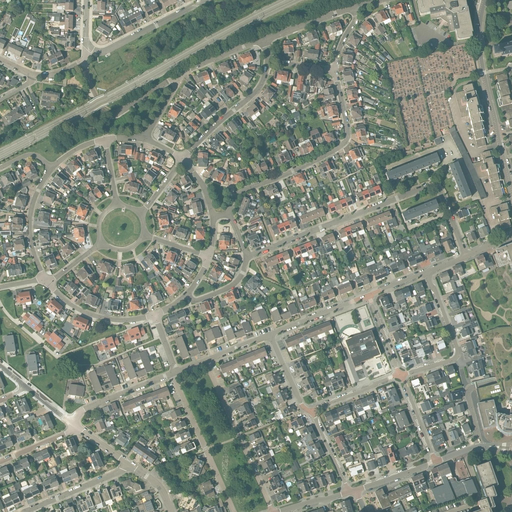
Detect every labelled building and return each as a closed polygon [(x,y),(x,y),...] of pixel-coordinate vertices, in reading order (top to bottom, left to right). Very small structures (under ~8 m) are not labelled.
[(148,17),(154,14),(148,3),(146,0),(144,0),(143,1),(146,6),(143,7),(148,17)] [(146,0),(148,3),(154,14),(159,11),(155,1),(151,3),(149,0),(146,0)] [(165,8),(171,5),(167,0),(161,0),(162,1),(161,1),(165,8)] [(464,0),(421,0),(422,1),(417,2),(420,14),(420,15),(421,16),(422,16),(430,14),(431,20),(441,18),(448,23),(450,32),(456,31),(457,39),(458,40),(459,41),(472,38),(471,33),(472,33),(467,8),(466,8),(464,0)] [(73,4),(60,4),(58,4),(58,7),(62,7),(62,10),(57,10),(57,14),(60,14),(64,14),(64,11),(65,11),(73,11),(73,4)] [(399,5),(402,15),(405,14),(408,13),(406,7),(407,7),(406,4),(403,4),(399,5)] [(114,5),(112,5),(97,5),(97,11),(99,11),(99,14),(105,14),(105,12),(108,12),(108,7),(114,7),(114,5)] [(393,14),(396,13),(396,16),(402,15),(399,5),(394,7),(391,8),(393,14)] [(132,12),(137,22),(143,19),(138,10),(134,12),(132,7),(130,8),(131,10),(132,12)] [(383,21),(384,22),(388,20),(390,19),(386,10),(383,12),(383,11),(379,13),(383,21)] [(137,22),(132,12),(129,14),(127,11),(125,13),(132,25),(137,22)] [(7,24),(10,17),(11,15),(8,13),(3,22),(7,24)] [(126,28),(132,25),(125,13),(123,14),(124,17),(121,18),(122,20),(119,21),(122,28),(125,26),(126,28)] [(379,25),(384,22),(383,21),(379,13),(375,16),(372,17),(375,23),(377,22),(379,25)] [(105,29),(102,34),(107,38),(114,28),(116,25),(115,25),(118,21),(115,16),(114,16),(113,16),(111,20),(109,22),(105,29)] [(363,24),(369,32),(373,29),(371,26),(373,25),(369,20),(366,22),(363,24)] [(105,29),(109,22),(108,21),(106,24),(103,22),(101,24),(97,31),(102,34),(105,29)] [(334,24),(337,33),(342,31),(341,29),(344,28),(342,22),(339,23),(339,22),(334,24)] [(333,34),(337,33),(334,24),(330,26),(327,27),(330,35),(333,34)] [(365,35),(369,32),(363,24),(359,28),(357,30),(361,35),(363,33),(365,35)] [(315,45),(315,46),(319,44),(320,44),(317,37),(320,36),(318,31),(315,31),(311,33),(315,45)] [(350,38),(359,44),(361,39),(358,38),(360,36),(354,32),(353,35),(352,35),(350,38)] [(309,43),(311,47),(315,46),(315,45),(311,33),(306,35),(304,36),(305,38),(303,39),(305,44),(309,43)] [(356,48),(359,44),(350,38),(348,43),(347,45),(352,49),(353,47),(356,48)] [(74,49),(75,42),(61,41),(61,40),(58,40),(58,43),(61,45),(66,45),(66,48),(65,48),(64,48),(64,51),(73,51),(73,49),(74,49)] [(14,54),(19,43),(17,41),(15,45),(14,44),(12,43),(11,44),(7,52),(14,54)] [(284,50),(293,49),(293,44),(290,44),(290,41),(283,42),(284,45),(284,50)] [(23,56),(26,49),(24,49),(25,47),(21,45),(22,44),(19,43),(14,54),(20,57),(21,56),(23,56)] [(511,43),(498,46),(498,48),(497,48),(495,48),(492,49),(494,57),(501,56),(502,57),(511,55),(511,43)] [(53,54),(57,63),(64,60),(63,58),(65,57),(66,57),(64,52),(61,53),(60,52),(57,54),(53,46),(50,47),(53,54)] [(51,65),(57,63),(53,54),(50,47),(48,48),(52,56),(48,58),(51,65)] [(32,60),(36,49),(33,48),(32,51),(30,52),(29,52),(29,50),(26,49),(23,56),(26,57),(25,59),(32,61),(32,60)] [(32,60),(32,61),(39,63),(41,55),(37,54),(39,50),(36,49),(32,60)] [(293,49),(284,50),(285,54),(285,57),(288,57),(291,56),(291,54),(294,54),(293,49)] [(314,51),(308,50),(306,50),(305,52),(305,58),(307,58),(307,59),(312,59),(312,60),(314,51)] [(314,51),(312,60),(317,61),(317,60),(320,61),(321,54),(321,53),(319,52),(314,51)] [(352,59),(353,59),(353,54),(350,54),(351,51),(344,51),(344,54),(343,54),(343,58),(352,59)] [(249,63),(253,61),(252,59),(255,58),(252,52),(250,53),(249,53),(245,55),(249,63)] [(244,65),(249,63),(245,55),(241,57),(238,58),(241,64),(243,63),(244,65)] [(352,64),(353,59),(352,59),(343,58),(342,63),(343,63),(342,65),(349,66),(349,64),(352,64)] [(227,72),(227,73),(232,71),(231,70),(233,69),(230,62),(228,63),(228,62),(223,64),(227,72)] [(222,75),(227,73),(227,72),(223,64),(219,66),(219,67),(216,68),(219,74),(221,73),(222,75)] [(353,76),(352,71),(351,72),(351,70),(350,69),(345,70),(342,71),(343,74),(342,74),(343,78),(353,76)] [(201,74),(205,83),(210,80),(212,79),(212,77),(209,71),(206,72),(202,74),(201,74)] [(243,76),(250,81),(253,77),(252,77),(254,74),(248,71),(247,73),(245,71),(242,76),(243,76)] [(282,81),(283,73),(278,72),(275,72),(274,80),(277,80),(277,81),(282,81)] [(283,73),(282,81),(287,82),(289,83),(290,74),(288,74),(288,73),(283,73)] [(511,90),(511,91),(510,86),(509,82),(507,78),(506,73),(496,76),(497,81),(498,83),(496,84),(497,86),(498,90),(499,91),(497,92),(498,95),(499,99),(497,100),(498,104),(499,108),(501,107),(501,108),(502,112),(503,114),(504,114),(505,116),(506,120),(507,124),(508,125),(509,125),(510,129),(511,128),(511,90)] [(205,83),(201,74),(197,76),(194,77),(197,83),(199,82),(200,84),(204,82),(205,83)] [(247,85),(250,81),(243,76),(242,76),(238,82),(246,87),(247,85)] [(299,76),(296,92),(293,92),(291,102),(298,104),(300,98),(301,93),(303,86),(304,76),(299,76)] [(354,81),(353,76),(343,78),(344,80),(344,83),(345,83),(345,86),(354,84),(354,81)] [(312,87),(315,88),(317,88),(319,79),(314,78),(311,78),(310,86),(312,87)] [(319,79),(317,88),(322,89),(322,86),(325,87),(326,80),(323,80),(323,79),(319,79)] [(183,90),(191,94),(193,90),(191,89),(193,87),(187,83),(186,86),(185,85),(183,90)] [(475,92),(473,85),(463,88),(464,91),(455,93),(462,118),(469,116),(478,148),(486,145),(484,138),(485,138),(483,130),(485,130),(483,122),(485,122),(483,114),(484,114),(482,106),(481,106),(477,92),(475,92)] [(265,92),(272,98),(277,92),(269,87),(268,89),(265,92)] [(324,96),(334,94),(333,89),(332,90),(331,87),(329,87),(327,87),(325,88),(326,90),(323,91),(324,96)] [(199,90),(205,96),(209,92),(207,90),(205,92),(201,88),(199,90)] [(225,92),(231,99),(234,96),(236,94),(231,88),(229,89),(228,89),(225,92)] [(348,97),(357,94),(356,90),(355,90),(355,88),(353,88),(346,89),(347,92),(348,97)] [(188,99),(191,94),(183,90),(180,94),(181,94),(179,96),(185,100),(186,97),(188,99)] [(196,92),(198,94),(202,99),(205,96),(199,90),(196,92)] [(225,92),(223,90),(220,92),(222,95),(219,97),(225,104),(227,102),(231,99),(225,92)] [(50,102),(51,93),(52,93),(43,91),(40,106),(47,107),(46,110),(49,111),(49,107),(50,102)] [(269,102),(272,98),(265,92),(262,96),(261,98),(266,103),(267,100),(269,102)] [(49,107),(49,111),(51,111),(52,107),(55,108),(56,100),(60,101),(61,95),(51,93),(50,102),(49,107)] [(334,94),(324,96),(325,101),(328,100),(329,103),(335,102),(334,99),(335,98),(334,94)] [(359,104),(362,103),(362,101),(358,102),(358,100),(357,94),(348,97),(349,101),(349,104),(356,103),(358,102),(359,104)] [(25,110),(28,108),(31,106),(32,106),(26,97),(23,99),(27,105),(23,107),(23,106),(20,108),(19,108),(12,112),(14,116),(25,110)] [(209,111),(212,115),(216,112),(216,111),(218,109),(212,103),(207,108),(209,111)] [(249,108),(255,115),(257,118),(261,115),(259,112),(262,110),(260,108),(256,103),(254,105),(250,108),(250,107),(249,108)] [(171,110),(179,115),(181,111),(179,109),(181,107),(175,104),(174,106),(173,106),(171,110)] [(327,109),(327,112),(328,114),(337,111),(337,107),(336,107),(335,104),(333,105),(333,104),(327,106),(327,108),(327,109)] [(352,115),(361,113),(360,108),(357,109),(357,106),(355,106),(355,105),(353,106),(353,107),(350,108),(351,111),(352,115)] [(31,106),(28,108),(25,110),(14,116),(17,121),(25,116),(24,115),(27,114),(27,113),(31,111),(31,110),(33,109),(31,106)] [(208,118),(212,115),(209,111),(207,108),(200,114),(206,120),(208,118)] [(255,116),(255,115),(249,108),(245,111),(246,111),(243,113),(248,118),(250,117),(251,118),(254,115),(255,116)] [(177,119),(179,115),(171,110),(168,115),(169,115),(167,117),(173,120),(175,121),(176,119),(177,119)] [(337,111),(328,114),(329,119),(332,118),(332,120),(339,119),(338,116),(337,111)] [(4,123),(14,116),(12,112),(5,117),(1,119),(4,123)] [(361,113),(352,115),(353,120),(354,123),(362,121),(362,118),(361,113)] [(10,126),(17,121),(14,116),(4,123),(6,127),(9,125),(10,126)] [(231,123),(237,130),(241,126),(240,124),(241,123),(237,118),(235,120),(231,123)] [(189,126),(195,131),(198,128),(200,126),(195,121),(193,123),(192,121),(188,125),(189,126)] [(233,133),(237,130),(231,123),(228,126),(226,128),(231,134),(233,132),(233,133)] [(365,131),(363,125),(363,124),(354,126),(356,133),(365,131)] [(192,135),(195,131),(189,126),(188,125),(183,130),(189,136),(191,134),(192,135)] [(172,133),(168,130),(168,129),(163,126),(161,130),(164,131),(161,137),(164,138),(163,138),(168,141),(172,133)] [(366,137),(366,136),(365,131),(356,133),(358,141),(366,139),(366,137)] [(328,134),(332,143),(336,141),(339,140),(336,134),(337,134),(336,132),(333,133),(328,134)] [(176,135),(172,133),(168,141),(172,143),(172,142),(174,144),(178,137),(176,136),(176,135)] [(214,138),(222,147),(220,145),(224,142),(224,141),(225,140),(219,133),(217,135),(214,138)] [(327,145),(332,143),(328,134),(323,137),(324,137),(321,138),(325,146),(327,145)] [(219,150),(222,147),(214,138),(210,142),(208,144),(213,149),(215,147),(217,149),(217,148),(219,150)] [(289,151),(294,149),(290,140),(285,143),(289,151)] [(290,140),(294,149),(298,147),(296,142),(295,141),(291,142),(290,140)] [(305,144),(309,153),(313,151),(316,150),(313,142),(310,143),(310,142),(309,140),(304,142),(305,144)] [(305,155),(309,153),(305,144),(301,146),(301,147),(299,148),(302,156),(305,155)] [(126,156),(127,146),(122,146),(122,147),(119,146),(118,153),(121,153),(121,155),(125,155),(125,156),(126,156)] [(127,146),(126,156),(131,156),(132,154),(134,154),(135,148),(132,148),(132,147),(127,147),(127,146)] [(353,151),(357,160),(361,158),(364,156),(360,148),(357,149),(353,151)] [(90,153),(94,162),(99,160),(98,157),(100,156),(98,150),(95,151),(90,153)] [(282,154),(286,163),(291,161),(293,160),(290,154),(289,151),(282,154)] [(352,162),(357,160),(353,151),(349,153),(346,154),(350,162),(352,161),(352,162)] [(478,178),(479,179),(488,176),(494,199),(503,196),(501,189),(502,188),(500,181),(502,181),(500,173),(498,173),(498,170),(497,170),(494,158),(493,159),(491,151),(481,154),(483,161),(472,164),(474,167),(475,169),(476,173),(477,175),(478,178)] [(154,163),(158,155),(153,152),(153,153),(151,152),(148,157),(150,159),(149,161),(154,163)] [(89,164),(94,162),(90,153),(86,154),(86,155),(83,156),(86,162),(88,161),(89,164)] [(140,156),(140,154),(136,153),(134,160),(140,161),(141,159),(142,160),(143,156),(140,156)] [(282,165),(286,163),(282,154),(278,157),(279,159),(277,160),(279,166),(282,165)] [(419,161),(423,170),(440,163),(436,154),(419,161)] [(158,155),(154,163),(158,165),(159,163),(162,164),(164,158),(162,157),(162,156),(158,155)] [(71,163),(77,171),(83,166),(77,159),(75,161),(75,160),(71,163)] [(328,172),(329,172),(330,171),(333,170),(332,167),(334,166),(332,160),(329,161),(325,163),(328,172)] [(119,170),(128,168),(127,163),(126,161),(118,162),(118,165),(119,170)] [(403,167),(406,176),(423,170),(419,161),(403,167)] [(22,178),(25,176),(24,175),(26,174),(35,170),(33,165),(32,166),(31,163),(25,166),(26,169),(24,170),(22,171),(21,169),(17,171),(20,175),(21,175),(22,178)] [(73,174),(77,171),(71,163),(67,166),(65,168),(69,173),(70,176),(73,174)] [(260,165),(264,173),(268,171),(270,170),(268,164),(266,165),(265,163),(260,165)] [(324,174),(328,172),(327,169),(325,163),(320,165),(318,166),(319,170),(320,172),(323,171),(324,174)] [(449,167),(455,184),(464,180),(458,163),(449,167)] [(259,175),(264,173),(260,165),(255,167),(256,169),(254,170),(257,176),(259,175)] [(406,176),(403,167),(385,174),(389,183),(406,176)] [(128,175),(128,173),(129,173),(128,168),(119,170),(120,174),(120,177),(127,176),(127,175),(128,175)] [(93,178),(103,176),(102,172),(102,169),(92,170),(93,178)] [(35,170),(26,174),(28,179),(29,178),(30,180),(38,176),(36,174),(37,174),(35,170)] [(146,174),(154,180),(157,176),(156,176),(158,174),(153,170),(151,172),(149,170),(146,174)] [(219,174),(220,173),(215,170),(214,172),(212,171),(210,175),(210,174),(209,177),(211,179),(216,181),(219,174)] [(55,178),(63,184),(66,180),(68,178),(63,175),(63,174),(60,172),(59,174),(58,174),(55,178)] [(238,174),(241,182),(246,181),(246,180),(249,179),(248,177),(246,173),(244,174),(243,172),(238,174)] [(297,175),(301,184),(306,182),(308,181),(307,178),(304,172),(302,173),(297,175)] [(10,190),(14,189),(12,185),(11,186),(11,184),(14,183),(14,182),(16,181),(13,176),(14,176),(12,173),(9,174),(5,176),(10,187),(9,188),(10,190)] [(219,174),(216,181),(222,184),(224,182),(226,177),(224,176),(224,175),(220,173),(219,174)] [(151,184),(154,180),(146,174),(143,179),(145,180),(144,182),(149,186),(151,184)] [(183,185),(191,181),(188,177),(186,174),(180,178),(182,180),(180,181),(182,186),(183,185)] [(237,184),(241,182),(238,174),(234,175),(234,178),(232,179),(233,182),(234,184),(237,183),(237,184)] [(297,186),(301,184),(297,175),(293,177),(291,178),(294,185),(296,184),(297,186)] [(4,191),(9,188),(10,187),(5,176),(1,178),(1,179),(0,179),(0,183),(2,188),(4,191)] [(93,178),(91,178),(91,180),(92,183),(94,182),(94,183),(97,182),(98,185),(101,184),(104,184),(104,181),(103,176),(93,178)] [(64,186),(63,184),(55,178),(52,182),(51,185),(54,187),(58,190),(60,188),(64,191),(66,189),(68,186),(66,184),(64,186)] [(24,188),(31,184),(29,180),(22,183),(24,188)] [(370,181),(372,185),(373,188),(376,195),(382,193),(379,186),(376,187),(374,184),(372,180),(370,181)] [(464,180),(455,184),(462,201),(471,197),(464,180)] [(183,185),(182,186),(185,190),(186,192),(194,188),(192,185),(193,185),(191,181),(183,185)] [(132,191),(134,184),(130,182),(129,185),(126,184),(125,191),(128,191),(127,192),(132,193),(132,191)] [(132,191),(132,193),(137,194),(140,195),(141,188),(139,188),(140,185),(134,184),(132,191)] [(270,187),(274,196),(276,195),(279,194),(279,193),(281,192),(277,184),(275,185),(274,185),(270,187)] [(359,202),(365,200),(362,192),(361,190),(361,189),(359,185),(356,186),(358,190),(357,190),(359,194),(356,195),(359,202)] [(175,200),(175,201),(179,196),(177,195),(178,193),(180,194),(181,193),(180,189),(181,188),(179,186),(177,189),(176,191),(173,189),(171,191),(168,195),(175,200)] [(269,198),(274,196),(270,187),(266,189),(263,190),(266,197),(268,196),(269,198)] [(370,198),(376,195),(373,188),(370,189),(367,190),(370,198)] [(93,191),(98,199),(99,199),(98,199),(102,197),(102,196),(104,194),(100,189),(98,190),(97,189),(93,191)] [(44,197),(53,201),(54,199),(56,194),(48,190),(46,193),(46,192),(44,197)] [(367,190),(364,192),(362,192),(365,200),(370,198),(367,190)] [(95,202),(98,199),(93,191),(88,194),(89,195),(87,197),(92,204),(95,202)] [(14,201),(25,204),(27,199),(26,199),(27,196),(21,195),(20,197),(17,196),(17,198),(16,198),(15,199),(14,201)] [(173,204),(175,201),(175,200),(168,195),(166,199),(164,201),(169,205),(171,203),(173,204)] [(345,200),(348,207),(353,204),(350,197),(348,198),(346,195),(343,196),(345,199),(345,200)] [(333,204),(332,200),(331,196),(328,197),(331,205),(328,206),(328,208),(331,213),(336,211),(333,204)] [(52,205),(53,201),(44,197),(43,201),(42,204),(45,206),(50,208),(51,205),(52,205)] [(14,201),(15,199),(12,199),(11,202),(14,203),(13,206),(12,205),(11,208),(15,209),(23,211),(24,208),(24,209),(25,204),(14,201)] [(241,206),(249,210),(252,211),(254,207),(251,206),(252,203),(249,202),(249,200),(244,199),(241,206)] [(342,209),(348,207),(345,200),(345,199),(342,200),(339,201),(342,209)] [(195,209),(201,207),(200,203),(199,200),(191,202),(192,205),(191,205),(192,209),(192,210),(195,209)] [(336,211),(342,209),(339,201),(333,204),(336,211)] [(439,210),(435,201),(419,208),(422,217),(424,216),(424,217),(428,216),(427,215),(434,212),(434,213),(437,212),(437,211),(439,210)] [(314,220),(319,218),(317,212),(316,210),(315,207),(313,203),(311,204),(313,208),(309,209),(311,213),(314,220)] [(511,219),(509,212),(510,211),(508,203),(490,208),(491,214),(494,214),(495,220),(498,219),(501,230),(511,227),(509,220),(511,219)] [(78,210),(87,214),(88,210),(89,207),(83,205),(82,207),(80,206),(78,210)] [(249,210),(241,206),(238,215),(243,216),(244,215),(253,218),(255,212),(252,211),(249,210)] [(258,215),(265,212),(262,206),(259,208),(259,209),(256,210),(254,209),(253,211),(257,213),(258,215)] [(305,206),(304,206),(302,207),(305,215),(306,215),(308,222),(314,220),(311,213),(308,214),(305,206)] [(195,209),(192,210),(194,215),(196,215),(196,217),(203,215),(202,213),(201,208),(202,208),(201,207),(195,209)] [(302,224),(308,222),(306,215),(305,215),(302,207),(300,208),(303,216),(299,217),(302,224)] [(325,216),(323,210),(322,208),(319,209),(316,210),(317,212),(319,218),(325,216)] [(422,217),(419,208),(402,215),(405,224),(408,223),(410,223),(410,222),(417,219),(417,220),(420,219),(420,218),(422,217)] [(39,218),(49,219),(50,219),(51,218),(51,215),(49,214),(50,212),(40,210),(40,213),(39,218)] [(85,219),(87,214),(78,210),(76,215),(78,216),(77,219),(80,220),(83,221),(84,219),(85,219)] [(285,214),(291,229),(297,227),(293,216),(289,217),(288,213),(287,213),(286,210),(284,211),(285,214)] [(460,220),(467,217),(465,210),(457,213),(460,220)] [(384,214),(389,229),(390,229),(398,226),(395,217),(392,219),(389,212),(384,214)] [(168,221),(171,220),(171,215),(167,216),(166,213),(158,215),(158,217),(159,222),(168,221)] [(285,231),(291,229),(285,214),(283,215),(284,219),(285,223),(283,224),(285,231)] [(387,230),(389,229),(384,214),(378,216),(381,224),(383,223),(385,226),(386,226),(387,230)] [(11,224),(22,224),(23,220),(22,220),(22,217),(16,216),(14,216),(14,219),(11,219),(11,222),(11,224)] [(259,217),(259,216),(254,218),(255,219),(249,222),(251,225),(257,223),(261,221),(260,217),(259,217)] [(378,225),(381,224),(378,216),(372,218),(378,233),(379,233),(380,232),(379,229),(380,228),(378,225)] [(45,224),(48,224),(49,219),(39,218),(38,223),(38,225),(45,226),(45,224)] [(285,231),(283,224),(280,225),(279,221),(278,222),(277,218),(274,219),(280,233),(285,231)] [(376,234),(378,233),(372,218),(366,221),(369,228),(372,227),(374,231),(374,230),(376,234)] [(274,236),(280,233),(274,219),(272,220),(273,224),(270,226),(271,228),(274,236)] [(168,221),(159,222),(160,227),(160,229),(169,228),(168,226),(169,226),(171,225),(170,221),(172,221),(171,220),(168,221)] [(196,235),(205,235),(205,230),(204,230),(204,228),(202,228),(201,220),(198,221),(198,224),(195,224),(195,225),(198,224),(198,228),(196,228),(196,234),(196,235)] [(11,224),(11,222),(8,222),(8,226),(10,226),(9,231),(15,232),(22,232),(22,229),(22,224),(11,224)] [(355,225),(358,233),(364,230),(361,223),(355,225)] [(359,236),(358,233),(355,225),(349,227),(352,235),(355,234),(358,241),(361,240),(359,236)] [(74,235),(84,233),(83,229),(83,226),(74,227),(74,230),(74,235)] [(470,243),(476,241),(473,233),(473,232),(475,231),(473,226),(470,227),(472,231),(467,234),(468,235),(467,236),(470,243)] [(344,230),(347,237),(352,235),(349,227),(344,230)] [(481,238),(488,236),(484,227),(480,228),(481,229),(478,230),(481,238)] [(177,230),(175,229),(173,233),(173,236),(175,237),(179,238),(182,231),(182,229),(178,228),(177,230)] [(182,231),(179,238),(184,240),(187,240),(189,234),(187,234),(188,231),(182,229),(182,231)] [(341,239),(347,237),(344,230),(338,232),(341,239)] [(48,238),(49,238),(48,233),(48,231),(39,232),(39,234),(40,239),(48,238)] [(247,235),(248,238),(249,243),(258,239),(263,237),(261,233),(257,235),(256,235),(255,232),(247,235)] [(84,233),(74,235),(75,240),(78,239),(78,243),(85,242),(84,238),(84,233)] [(220,242),(229,242),(229,237),(227,237),(227,234),(220,234),(220,237),(220,242)] [(327,236),(330,244),(331,247),(336,245),(339,252),(342,251),(341,248),(339,241),(336,242),(335,242),(333,234),(327,236)] [(453,250),(450,241),(453,240),(450,234),(446,235),(448,238),(442,240),(440,241),(441,244),(443,244),(447,253),(447,252),(447,253),(450,252),(450,251),(453,250)] [(331,247),(330,244),(327,236),(321,239),(324,246),(324,247),(325,250),(331,248),(331,247)] [(12,247),(24,245),(23,241),(22,238),(15,239),(16,242),(13,242),(14,246),(12,246),(12,247)] [(48,238),(40,239),(40,247),(44,247),(47,246),(47,244),(50,243),(49,238),(48,238)] [(428,242),(430,245),(431,249),(435,257),(435,258),(438,257),(438,256),(441,255),(438,248),(441,247),(438,238),(428,242)] [(258,239),(249,243),(251,247),(252,247),(253,249),(259,247),(258,244),(260,243),(258,239)] [(310,243),(316,258),(316,259),(318,258),(316,253),(317,253),(316,249),(318,248),(315,241),(310,243)] [(313,259),(316,258),(310,243),(304,245),(307,253),(310,252),(311,255),(313,259)] [(65,247),(71,255),(74,252),(74,251),(76,250),(74,247),(72,245),(70,246),(69,244),(65,247)] [(511,244),(496,251),(497,254),(493,255),(498,268),(494,270),(505,296),(511,292),(511,327),(511,333),(511,244)] [(12,245),(9,246),(9,250),(13,249),(14,252),(16,252),(16,254),(25,253),(24,250),(25,250),(24,245),(12,247),(12,246),(12,245)] [(301,255),(307,253),(304,245),(299,248),(301,255)] [(67,258),(71,255),(65,247),(61,250),(63,252),(61,253),(60,254),(62,256),(64,259),(67,257),(67,258)] [(296,257),(301,255),(299,248),(293,250),(296,257)] [(422,252),(421,251),(420,248),(417,249),(418,251),(412,253),(417,265),(423,262),(420,254),(419,253),(422,252)] [(435,257),(431,249),(425,252),(428,260),(431,259),(432,259),(434,258),(435,257)] [(169,265),(173,254),(168,252),(166,251),(163,260),(165,261),(168,262),(166,267),(170,268),(171,265),(169,265)] [(417,265),(412,253),(407,255),(406,251),(401,253),(405,262),(407,261),(410,267),(417,265)] [(154,266),(155,265),(154,264),(157,261),(155,259),(157,257),(152,252),(150,254),(146,257),(153,265),(154,266)] [(281,254),(285,264),(291,262),(287,252),(281,254)] [(46,263),(54,259),(52,255),(50,256),(49,253),(43,256),(44,258),(44,259),(46,263)] [(405,262),(401,253),(396,255),(398,258),(394,259),(395,261),(394,261),(398,272),(405,269),(402,263),(405,262)] [(169,265),(171,265),(172,266),(173,264),(175,264),(177,265),(178,263),(180,256),(177,255),(173,254),(169,265)] [(286,265),(285,264),(281,254),(276,257),(279,264),(282,263),(285,270),(287,269),(286,265)] [(228,263),(238,266),(239,262),(240,259),(232,256),(231,258),(230,258),(228,263)] [(479,265),(484,263),(485,262),(483,256),(476,259),(479,265)] [(149,268),(153,265),(146,257),(143,260),(143,261),(141,263),(145,267),(147,269),(149,267),(149,268)] [(276,265),(279,264),(276,257),(270,259),(277,275),(277,276),(279,275),(278,273),(278,271),(277,269),(276,265)] [(54,264),(56,263),(54,259),(46,263),(48,267),(49,269),(55,267),(54,264)] [(275,276),(277,275),(270,259),(264,261),(267,269),(270,267),(272,271),(274,275),(275,276)] [(398,272),(394,261),(391,263),(390,260),(388,261),(387,259),(384,260),(384,261),(386,266),(389,265),(393,274),(398,272)] [(15,265),(17,264),(16,261),(13,262),(13,265),(14,265),(14,266),(10,267),(11,270),(8,270),(9,277),(17,276),(15,265)] [(104,273),(107,264),(103,262),(100,261),(97,268),(100,269),(99,271),(104,273)] [(186,265),(194,270),(196,266),(197,264),(192,261),(190,263),(188,262),(186,265)] [(383,267),(386,266),(384,261),(382,262),(381,262),(383,267),(377,269),(381,279),(387,277),(384,269),(383,267)] [(236,271),(238,266),(228,263),(227,268),(229,269),(228,271),(235,273),(236,271)] [(15,265),(17,276),(22,275),(22,274),(25,274),(24,268),(21,268),(20,266),(17,266),(17,264),(15,265)] [(107,264),(104,273),(108,275),(110,272),(112,273),(114,267),(112,266),(107,264)] [(381,279),(377,269),(377,268),(375,264),(373,265),(367,268),(370,275),(373,274),(376,281),(381,279)] [(128,266),(130,275),(134,274),(133,268),(136,268),(136,265),(133,265),(128,266)] [(192,275),(194,270),(186,265),(183,270),(182,273),(184,274),(184,275),(186,277),(187,275),(190,277),(191,274),(192,275)] [(212,271),(220,276),(222,272),(220,271),(221,268),(216,265),(214,267),(212,271)] [(464,275),(460,265),(452,268),(455,275),(458,273),(460,277),(464,275)] [(81,270),(87,278),(93,273),(91,271),(88,266),(85,267),(81,270)] [(126,279),(128,278),(130,278),(130,275),(128,266),(123,266),(124,267),(121,267),(122,274),(124,273),(125,276),(126,279)] [(367,277),(370,275),(367,268),(361,270),(363,275),(360,276),(360,277),(364,286),(370,284),(367,277)] [(83,281),(87,278),(81,270),(78,273),(76,275),(77,277),(79,276),(81,279),(79,280),(81,282),(83,281)] [(217,280),(220,276),(212,271),(209,275),(208,278),(214,281),(215,279),(217,280)] [(352,280),(350,275),(349,272),(345,273),(346,274),(347,279),(342,281),(343,283),(346,293),(352,291),(349,283),(348,281),(352,280)] [(230,282),(233,278),(227,273),(224,278),(230,282)] [(360,277),(360,276),(359,276),(360,277),(356,278),(355,273),(350,275),(352,280),(352,281),(355,280),(355,281),(358,288),(364,286),(360,277)] [(456,288),(454,282),(453,280),(450,281),(447,273),(439,276),(441,279),(443,285),(450,283),(453,291),(456,290),(456,289),(456,288)] [(257,287),(258,289),(259,288),(261,286),(258,282),(260,280),(255,276),(253,278),(250,281),(257,287)] [(346,293),(343,283),(339,284),(335,277),(333,278),(330,279),(331,282),(334,287),(336,286),(340,295),(346,293)] [(171,283),(178,290),(181,287),(183,285),(179,280),(177,282),(175,279),(171,283)] [(251,289),(253,291),(257,287),(250,281),(246,284),(246,285),(245,287),(249,291),(251,289)] [(68,293),(74,285),(70,282),(69,284),(66,282),(62,287),(65,289),(64,290),(68,293)] [(174,293),(178,290),(171,283),(167,286),(168,287),(166,289),(172,295),(174,293)] [(421,305),(421,304),(420,302),(418,297),(425,294),(421,284),(414,286),(418,295),(415,297),(417,302),(418,306),(421,305)] [(74,285),(68,293),(71,296),(72,295),(74,297),(78,292),(76,291),(78,289),(74,285)] [(325,287),(329,300),(335,298),(332,290),(329,291),(328,290),(329,288),(328,287),(327,286),(325,287)] [(450,305),(457,302),(459,301),(456,294),(465,290),(463,286),(461,287),(456,289),(456,288),(456,289),(456,290),(453,291),(453,292),(454,296),(448,298),(450,305)] [(324,302),(329,300),(325,287),(322,288),(324,294),(321,295),(324,302)] [(263,291),(262,290),(259,292),(263,296),(264,295),(268,291),(265,288),(263,291)] [(401,291),(404,299),(411,297),(408,289),(401,291)] [(230,292),(234,302),(238,300),(237,297),(240,297),(237,290),(235,291),(230,292)] [(406,303),(404,299),(401,291),(394,294),(397,302),(398,303),(394,305),(396,310),(400,309),(399,306),(406,303)] [(154,295),(159,304),(163,302),(162,301),(165,300),(162,294),(160,295),(159,292),(154,295)] [(226,305),(234,302),(230,292),(230,293),(226,295),(223,296),(226,305)] [(30,293),(24,294),(25,303),(31,302),(31,301),(33,300),(32,294),(30,294),(30,293)] [(25,303),(24,294),(18,294),(19,296),(16,296),(17,303),(20,302),(20,304),(25,303)] [(88,297),(86,297),(85,296),(83,302),(85,304),(89,306),(90,304),(93,297),(89,295),(88,297)] [(131,312),(136,311),(134,299),(136,298),(135,295),(131,296),(132,299),(133,301),(127,302),(127,305),(128,312),(131,311),(131,312)] [(154,306),(159,304),(154,295),(150,297),(151,299),(149,300),(151,306),(154,305),(154,306)] [(90,304),(89,306),(94,308),(94,307),(97,308),(100,300),(93,297),(90,304)] [(389,305),(386,297),(379,300),(382,308),(385,307),(386,310),(393,308),(391,304),(389,305)] [(138,300),(137,298),(136,298),(134,299),(136,311),(140,310),(140,309),(143,309),(142,303),(139,303),(139,300),(138,300)] [(308,300),(310,307),(316,305),(313,298),(308,300)] [(310,307),(308,300),(301,302),(304,310),(310,307)] [(51,301),(47,305),(49,307),(48,308),(52,311),(58,305),(54,301),(53,302),(51,301)] [(203,304),(207,313),(212,311),(210,308),(213,307),(210,301),(208,302),(203,304)] [(112,312),(113,302),(108,302),(106,302),(105,311),(107,311),(112,312)] [(113,302),(112,312),(117,312),(119,312),(121,303),(113,302)] [(457,302),(450,305),(453,311),(460,309),(457,302)] [(202,315),(207,313),(203,304),(199,305),(196,307),(199,313),(201,312),(202,315)] [(288,311),(290,318),(292,317),(291,316),(298,314),(294,304),(287,306),(289,311),(288,311)] [(62,308),(58,305),(52,312),(57,315),(57,314),(59,316),(63,311),(61,309),(62,308)] [(424,315),(431,312),(429,306),(422,308),(419,310),(420,314),(411,318),(413,323),(419,321),(418,318),(425,316),(424,315)] [(257,312),(261,322),(268,319),(264,309),(257,312)] [(283,321),(280,314),(279,314),(277,310),(271,313),(275,323),(281,320),(282,321),(283,321)] [(466,313),(465,311),(465,310),(462,312),(463,314),(455,317),(457,324),(464,322),(465,325),(471,323),(470,320),(469,321),(466,313)] [(176,314),(179,323),(185,320),(184,317),(186,317),(184,311),(176,314)] [(283,321),(290,318),(288,311),(280,314),(283,321)] [(254,324),(261,322),(257,312),(250,314),(254,324)] [(31,317),(27,314),(23,318),(27,322),(26,323),(30,326),(36,320),(32,316),(31,317)] [(173,325),(179,323),(176,314),(168,317),(170,323),(172,322),(173,325)] [(77,319),(75,318),(73,324),(75,325),(74,326),(79,328),(83,320),(78,318),(77,319)] [(397,322),(396,318),(388,321),(391,329),(399,326),(398,325),(400,325),(399,321),(397,322)] [(426,318),(419,321),(421,324),(425,322),(426,326),(428,325),(430,329),(437,326),(434,320),(427,322),(426,318)] [(40,323),(36,320),(30,326),(34,330),(35,329),(39,332),(43,327),(39,324),(40,323)] [(88,322),(83,320),(79,328),(85,330),(85,329),(88,330),(90,324),(88,323),(88,322)] [(463,338),(470,335),(474,334),(472,329),(479,326),(476,321),(475,321),(472,323),(471,323),(465,325),(461,327),(463,331),(460,331),(463,338)] [(242,329),(245,336),(246,336),(245,335),(252,332),(248,322),(241,325),(243,329),(242,329)] [(324,325),(328,336),(330,335),(329,331),(332,330),(329,322),(324,325)] [(326,336),(328,336),(324,325),(318,327),(321,334),(325,333),(326,336)] [(211,330),(215,340),(222,337),(218,327),(211,330)] [(318,336),(321,334),(318,327),(312,329),(317,340),(318,342),(318,344),(321,343),(319,339),(318,336)] [(511,327),(497,328),(482,334),(491,357),(497,384),(476,390),(479,404),(477,408),(483,430),(496,427),(496,428),(497,430),(497,431),(499,432),(499,433),(501,434),(501,435),(502,435),(503,436),(505,436),(506,436),(507,437),(508,437),(509,437),(510,436),(511,436),(511,435),(511,333),(511,327)] [(138,329),(133,331),(136,339),(141,337),(141,336),(145,334),(143,328),(138,330),(138,329)] [(237,339),(234,332),(233,333),(232,328),(225,331),(229,341),(235,339),(236,340),(237,339)] [(237,339),(245,336),(242,329),(234,332),(237,339)] [(315,341),(317,340),(312,329),(307,331),(310,339),(313,337),(315,341)] [(208,343),(215,340),(211,330),(204,332),(208,343)] [(128,334),(123,336),(126,342),(130,340),(131,341),(136,339),(133,331),(128,333),(128,334)] [(306,340),(310,339),(307,331),(301,334),(306,345),(308,344),(306,340)] [(381,356),(371,331),(344,342),(355,369),(362,366),(361,364),(381,356)] [(396,342),(404,339),(401,331),(394,334),(395,338),(394,338),(396,342)] [(52,335),(48,332),(44,337),(48,340),(47,341),(51,344),(57,338),(53,334),(52,335)] [(9,337),(5,338),(6,344),(6,345),(14,344),(13,336),(12,333),(9,333),(9,335),(9,336),(9,337)] [(429,339),(432,346),(436,344),(439,351),(445,348),(441,338),(434,341),(430,333),(428,334),(429,339)] [(304,346),(306,345),(301,334),(302,334),(296,337),(299,344),(303,343),(304,346)] [(428,347),(432,346),(429,339),(428,334),(425,335),(428,343),(424,344),(421,345),(421,346),(422,349),(425,356),(431,354),(428,347)] [(179,349),(186,347),(182,337),(175,339),(179,349)] [(295,345),(299,344),(296,337),(291,339),(295,350),(297,349),(295,345)] [(61,341),(57,338),(51,344),(55,348),(56,347),(60,350),(64,346),(60,342),(61,341)] [(112,339),(107,341),(110,349),(115,347),(115,346),(120,344),(117,338),(112,340),(112,339)] [(293,351),(295,350),(291,339),(285,341),(288,349),(291,347),(293,351)] [(196,348),(199,355),(200,354),(199,353),(206,350),(202,340),(195,343),(196,345),(197,347),(196,348)] [(422,349),(421,346),(414,349),(411,340),(407,341),(414,359),(418,357),(419,358),(425,356),(422,349)] [(107,341),(102,343),(102,344),(97,346),(100,351),(104,349),(105,351),(110,349),(107,341)] [(407,350),(400,353),(402,357),(404,364),(410,361),(414,359),(407,341),(404,342),(407,350)] [(467,351),(474,348),(472,342),(465,344),(467,351)] [(15,352),(14,344),(6,345),(7,353),(10,353),(11,356),(15,355),(15,352)] [(191,357),(188,351),(187,351),(186,347),(179,349),(183,359),(189,357),(190,358),(191,357)] [(191,357),(199,355),(196,348),(188,351),(191,357)] [(259,351),(263,362),(265,361),(264,357),(267,356),(264,348),(259,351)] [(477,359),(483,358),(486,357),(485,353),(482,354),(482,355),(481,352),(480,353),(480,350),(479,351),(479,350),(475,351),(474,348),(467,351),(469,358),(476,355),(477,359)] [(142,364),(150,361),(146,351),(139,354),(139,353),(137,353),(140,360),(141,360),(142,364)] [(261,362),(263,362),(259,351),(253,353),(256,360),(260,359),(261,362)] [(27,357),(28,365),(36,363),(35,355),(34,352),(30,353),(30,356),(27,357)] [(133,363),(140,360),(137,353),(130,356),(133,363)] [(252,362),(256,360),(253,353),(247,355),(252,366),(254,365),(252,362)] [(253,370),(252,366),(247,355),(242,357),(245,365),(248,363),(250,367),(251,370),(253,370)] [(132,364),(133,363),(130,356),(129,357),(129,358),(123,360),(127,370),(133,368),(132,364)] [(241,366),(245,365),(242,357),(236,359),(241,371),(243,370),(241,366)] [(296,371),(307,366),(303,358),(298,360),(299,363),(293,366),(296,371)] [(239,372),(241,371),(236,359),(236,360),(231,362),(234,370),(237,369),(239,372)] [(143,368),(146,375),(148,375),(147,374),(154,371),(150,361),(142,364),(142,365),(144,368),(143,368)] [(230,371),(234,370),(231,362),(225,365),(230,376),(232,375),(230,371)] [(37,371),(36,363),(28,365),(29,372),(32,372),(33,375),(38,374),(37,371)] [(473,372),(480,370),(479,363),(472,365),(473,372)] [(108,378),(116,375),(112,365),(105,367),(105,366),(103,367),(106,374),(108,378)] [(228,377),(230,376),(225,365),(220,367),(222,375),(226,373),(228,377)] [(305,377),(311,374),(307,366),(296,371),(298,376),(304,374),(305,377)] [(99,377),(106,374),(103,367),(96,370),(99,377)] [(449,376),(455,373),(452,367),(446,369),(449,376)] [(139,378),(136,371),(135,372),(133,368),(127,370),(131,380),(137,378),(137,379),(139,378)] [(139,378),(146,375),(143,368),(136,371),(139,378)] [(97,377),(99,377),(96,370),(94,370),(95,371),(88,374),(92,384),(99,381),(97,377)] [(480,370),(473,372),(475,379),(482,377),(480,370)] [(448,384),(445,377),(440,379),(438,372),(432,375),(436,384),(443,382),(444,385),(448,384)] [(270,383),(281,379),(279,373),(273,376),(272,373),(265,376),(267,382),(269,381),(270,383)] [(335,377),(339,389),(344,387),(345,387),(344,384),(342,381),(346,379),(343,373),(340,374),(334,376),(335,377)] [(303,387),(313,383),(310,378),(312,377),(311,374),(305,377),(307,379),(301,382),(303,387)] [(109,382),(112,389),(114,388),(113,387),(120,385),(116,375),(108,378),(109,380),(109,382)] [(426,377),(428,383),(431,382),(432,386),(436,384),(432,375),(426,377)] [(339,389),(335,377),(329,379),(328,376),(325,377),(326,380),(328,386),(331,385),(334,391),(339,389)] [(272,392),(279,389),(278,386),(283,384),(281,379),(270,383),(272,386),(270,387),(272,392)] [(427,392),(424,385),(420,387),(418,380),(412,382),(414,389),(417,388),(419,392),(423,391),(426,399),(429,398),(427,392)] [(105,392),(102,385),(101,385),(99,381),(92,384),(96,394),(103,391),(103,393),(105,392)] [(105,392),(112,389),(109,382),(102,385),(105,392)] [(313,393),(318,390),(317,387),(315,382),(313,383),(303,387),(305,393),(311,390),(313,393)] [(231,398),(242,393),(241,390),(243,389),(240,384),(233,387),(235,390),(229,393),(231,398)] [(76,397),(78,386),(71,385),(69,395),(76,397)] [(78,386),(76,397),(83,398),(85,387),(78,386)] [(161,390),(166,401),(168,400),(166,397),(170,395),(167,388),(161,390)] [(278,400),(288,395),(286,390),(280,392),(279,389),(272,392),(275,398),(277,397),(278,400)] [(390,398),(397,395),(394,389),(391,390),(390,389),(384,391),(387,399),(390,398)] [(164,402),(166,401),(161,390),(156,392),(159,400),(162,398),(164,402)] [(318,390),(313,393),(309,395),(312,400),(321,396),(318,390)] [(440,395),(440,398),(441,399),(444,398),(444,396),(449,394),(451,402),(453,401),(461,399),(459,392),(451,394),(451,393),(450,394),(449,391),(443,393),(440,395)] [(155,401),(159,400),(156,392),(150,394),(155,405),(157,405),(155,401)] [(241,403),(248,400),(245,395),(243,396),(242,393),(231,398),(234,403),(239,400),(241,403)] [(152,406),(155,405),(150,394),(144,396),(147,404),(151,402),(152,406)] [(279,409),(286,406),(285,402),(291,400),(288,395),(278,400),(279,402),(277,403),(279,409)] [(390,398),(387,399),(390,408),(381,411),(382,414),(391,411),(395,409),(394,407),(396,406),(395,403),(399,401),(397,395),(390,398)] [(144,405),(147,404),(144,396),(139,398),(143,409),(145,408),(144,405)] [(375,404),(378,403),(375,396),(372,397),(372,396),(366,399),(369,406),(370,410),(377,407),(375,404)] [(141,410),(143,409),(139,398),(133,401),(136,408),(140,407),(141,410)] [(18,410),(27,406),(25,399),(18,402),(17,400),(14,401),(18,410)] [(363,408),(369,406),(366,399),(360,401),(363,408)] [(428,402),(429,402),(428,399),(423,401),(424,404),(420,405),(423,413),(431,410),(428,402)] [(239,414),(249,409),(248,407),(250,406),(248,400),(241,403),(242,406),(236,409),(239,414)] [(133,409),(136,408),(133,401),(128,403),(132,414),(134,413),(133,409)] [(364,411),(363,408),(360,401),(354,403),(358,413),(364,411)] [(130,415),(132,414),(128,403),(122,405),(125,413),(129,411),(130,415)] [(122,416),(118,404),(115,405),(115,404),(108,407),(102,409),(104,413),(110,411),(111,415),(115,414),(116,418),(122,416)] [(454,407),(453,404),(447,405),(447,409),(452,408),(454,415),(464,412),(463,405),(455,407),(454,407)] [(27,406),(18,410),(20,417),(25,415),(25,414),(30,412),(27,406)] [(286,406),(279,409),(282,414),(284,413),(285,416),(296,411),(293,406),(288,409),(286,406)] [(345,415),(346,418),(352,416),(348,406),(342,408),(345,415)] [(340,420),(346,418),(345,415),(342,408),(336,410),(340,420)] [(248,420),(255,417),(252,411),(250,412),(249,409),(239,414),(241,419),(246,417),(248,420)] [(174,413),(172,410),(161,414),(162,418),(166,417),(167,419),(171,417),(173,420),(181,416),(179,410),(174,413)] [(334,422),(340,420),(336,410),(330,413),(334,422)] [(395,423),(406,419),(405,419),(403,413),(397,415),(396,412),(390,414),(392,418),(393,417),(395,423)] [(328,425),(334,422),(330,413),(324,415),(328,425)] [(428,426),(439,422),(436,415),(426,419),(428,426)] [(43,425),(51,422),(48,416),(41,419),(43,425)] [(96,426),(106,423),(106,422),(105,419),(104,419),(103,417),(94,420),(95,423),(94,423),(95,426),(96,426)] [(255,417),(248,420),(249,423),(244,425),(246,430),(256,426),(255,423),(257,422),(255,417)] [(305,424),(302,418),(295,421),(294,419),(287,422),(290,428),(295,426),(296,429),(305,424)] [(406,419),(395,423),(397,428),(396,429),(398,433),(403,431),(402,428),(409,425),(406,419)] [(181,423),(180,422),(179,420),(170,424),(172,428),(174,427),(175,428),(176,427),(177,431),(186,427),(184,422),(181,423)] [(51,422),(43,425),(46,431),(53,428),(51,422)] [(106,423),(96,426),(98,432),(105,429),(106,432),(114,429),(113,426),(108,428),(106,423)] [(465,436),(471,433),(470,432),(471,432),(467,424),(461,427),(465,436)] [(305,437),(314,433),(311,428),(307,429),(306,427),(299,430),(301,435),(304,434),(305,437)] [(458,439),(455,431),(456,431),(454,428),(447,430),(448,433),(451,441),(458,439)] [(22,433),(25,441),(31,438),(28,430),(22,433)] [(127,441),(124,438),(125,436),(121,434),(123,432),(120,430),(116,434),(119,436),(115,442),(119,445),(120,446),(123,447),(124,446),(125,447),(129,442),(127,441)] [(186,433),(185,433),(184,431),(175,434),(177,439),(178,438),(179,438),(180,438),(182,442),(191,438),(189,432),(186,433)] [(441,436),(443,435),(442,432),(434,435),(433,432),(431,433),(436,446),(440,445),(443,444),(443,443),(444,443),(441,436)] [(19,443),(25,441),(22,433),(16,436),(19,443)] [(258,443),(264,440),(262,435),(259,436),(258,433),(249,437),(251,443),(257,440),(258,443)] [(306,446),(314,443),(312,440),(316,438),(314,433),(305,437),(306,440),(304,441),(306,446)] [(337,445),(347,440),(352,438),(350,435),(343,438),(342,436),(335,439),(337,445)] [(137,454),(144,444),(146,441),(140,437),(135,443),(136,444),(132,451),(137,454)] [(3,441),(7,449),(13,446),(10,438),(3,441)] [(68,449),(76,446),(73,439),(65,443),(68,449)] [(256,454),(265,450),(268,448),(266,446),(264,440),(258,443),(259,446),(254,448),(256,454)] [(340,451),(350,446),(347,440),(337,445),(340,451)] [(191,444),(190,444),(189,441),(180,445),(182,450),(183,449),(184,449),(185,449),(187,452),(196,448),(194,443),(191,444)] [(313,453),(321,449),(319,444),(315,446),(314,443),(306,446),(309,452),(311,450),(313,453)] [(401,449),(404,457),(405,456),(405,457),(408,456),(407,455),(408,455),(408,454),(410,453),(411,456),(418,453),(415,446),(414,446),(413,443),(409,444),(410,447),(408,448),(407,447),(405,448),(401,449)] [(142,458),(146,451),(143,449),(145,446),(144,444),(137,454),(142,458)] [(76,446),(68,449),(71,456),(79,453),(76,446)] [(345,460),(351,457),(350,453),(348,450),(351,449),(350,446),(340,451),(343,457),(345,460)] [(386,457),(386,456),(382,449),(380,446),(378,447),(381,453),(374,455),(375,458),(377,458),(380,467),(386,465),(384,458),(386,457)] [(382,449),(386,456),(390,455),(392,464),(399,462),(396,453),(395,453),(393,448),(388,449),(387,447),(382,449)] [(321,449),(313,453),(310,455),(311,457),(312,460),(314,463),(320,460),(319,457),(324,455),(321,449)] [(40,453),(43,461),(50,458),(47,450),(40,453)] [(147,461),(154,451),(153,451),(152,450),(150,453),(146,451),(142,458),(147,461)] [(266,459),(271,457),(269,451),(266,453),(265,450),(256,454),(259,459),(264,456),(266,459)] [(154,451),(147,461),(152,464),(157,458),(153,456),(155,452),(154,451)] [(355,468),(357,475),(364,473),(360,463),(363,462),(362,459),(360,452),(357,454),(359,463),(354,465),(355,468)] [(36,464),(43,461),(40,453),(33,456),(36,464)] [(92,464),(100,460),(97,453),(95,454),(89,457),(92,464)] [(364,465),(367,464),(369,471),(375,469),(373,463),(376,462),(375,458),(374,455),(373,454),(370,455),(370,458),(363,460),(364,465)] [(199,463),(196,456),(188,459),(191,466),(192,465),(194,470),(193,474),(196,475),(196,476),(197,477),(198,479),(201,477),(203,477),(205,471),(203,466),(204,463),(202,462),(201,462),(199,463)] [(264,470),(272,466),(271,463),(274,462),(271,457),(266,459),(267,462),(261,465),(264,470)] [(19,462),(23,470),(30,467),(26,459),(19,462)] [(100,460),(92,464),(95,470),(103,467),(100,460)] [(16,473),(23,470),(19,462),(13,465),(16,473)] [(493,509),(491,502),(492,501),(494,501),(495,500),(494,500),(494,498),(495,498),(491,489),(497,487),(488,464),(476,468),(487,501),(478,504),(480,510),(480,511),(488,511),(489,511),(493,509)] [(351,477),(357,475),(355,468),(354,465),(348,467),(349,470),(351,477)] [(437,469),(441,478),(445,476),(447,481),(453,478),(447,465),(437,469)] [(273,476),(279,473),(278,471),(276,468),(273,469),(272,466),(264,470),(266,475),(272,473),(273,476)] [(0,469),(0,472),(3,478),(10,475),(6,467),(0,469)] [(441,478),(437,469),(430,472),(432,477),(431,478),(432,481),(433,480),(434,480),(435,483),(442,481),(441,478)] [(68,472),(71,481),(78,478),(74,470),(68,472)] [(64,484),(71,481),(68,472),(61,475),(64,484)] [(271,486),(280,482),(278,480),(281,478),(279,473),(273,476),(274,478),(269,481),(271,486)] [(323,477),(324,481),(327,480),(329,486),(335,484),(332,475),(329,476),(328,473),(322,475),(323,477)] [(55,478),(54,475),(47,478),(49,481),(52,489),(59,486),(55,478)] [(416,477),(422,492),(428,490),(425,484),(426,484),(425,483),(422,475),(416,477)] [(36,486),(39,485),(35,476),(32,477),(35,483),(32,484),(33,487),(29,489),(33,497),(40,494),(36,486)] [(323,477),(320,478),(319,476),(314,477),(314,480),(315,480),(316,483),(318,483),(320,488),(326,487),(324,481),(323,477)] [(455,483),(453,478),(447,481),(445,476),(441,478),(442,481),(444,486),(435,489),(431,491),(435,501),(434,501),(437,507),(477,494),(472,481),(458,485),(455,483)] [(417,494),(422,492),(416,477),(411,479),(417,494)] [(315,480),(314,480),(312,481),(311,478),(305,480),(306,483),(307,486),(310,485),(312,491),(317,489),(316,483),(315,480)] [(138,485),(131,482),(130,480),(123,483),(123,482),(122,483),(125,489),(127,488),(128,487),(135,489),(136,493),(143,490),(142,486),(140,487),(140,486),(139,486),(139,485),(138,485)] [(206,496),(213,493),(211,489),(214,488),(213,485),(214,484),(212,480),(199,486),(203,493),(202,493),(203,497),(206,496)] [(52,489),(49,481),(42,484),(45,492),(52,489)] [(306,483),(303,484),(302,481),(296,483),(298,489),(301,488),(303,494),(309,492),(307,486),(306,483)] [(280,492),(286,489),(283,484),(281,485),(280,482),(271,486),(273,492),(279,489),(280,492)] [(20,494),(18,490),(16,484),(13,485),(17,494),(10,497),(14,505),(20,502),(17,495),(20,494)] [(114,499),(122,496),(119,487),(116,489),(115,486),(112,487),(112,490),(110,490),(114,499)] [(405,496),(406,499),(413,496),(411,493),(408,486),(401,489),(405,496)] [(22,492),(26,500),(33,497),(29,489),(22,492)] [(114,499),(110,490),(111,492),(108,493),(107,489),(103,491),(104,493),(102,494),(105,503),(105,502),(112,500),(114,499)] [(286,489),(280,492),(281,495),(276,497),(278,503),(287,499),(286,496),(288,495),(286,489)] [(399,502),(406,499),(405,496),(401,489),(394,492),(398,499),(399,502)] [(398,499),(394,492),(385,496),(382,490),(374,493),(382,510),(391,507),(389,503),(398,499)] [(139,511),(152,506),(150,501),(152,500),(151,497),(150,494),(149,495),(147,491),(141,494),(142,497),(144,497),(146,503),(138,506),(139,511)] [(184,497),(182,491),(175,493),(175,494),(177,499),(184,497)] [(105,503),(102,494),(102,495),(99,497),(98,493),(95,494),(95,496),(93,497),(97,506),(102,504),(103,508),(107,507),(105,503)] [(97,506),(93,497),(94,499),(91,500),(89,496),(86,497),(87,499),(85,500),(85,502),(89,511),(88,509),(95,506),(95,507),(97,506)] [(7,508),(14,505),(10,497),(3,500),(7,508)] [(85,502),(83,503),(83,500),(79,502),(80,504),(77,505),(79,511),(85,511),(89,511),(85,502)] [(342,509),(351,507),(351,506),(350,502),(349,502),(349,501),(340,504),(342,509)]
